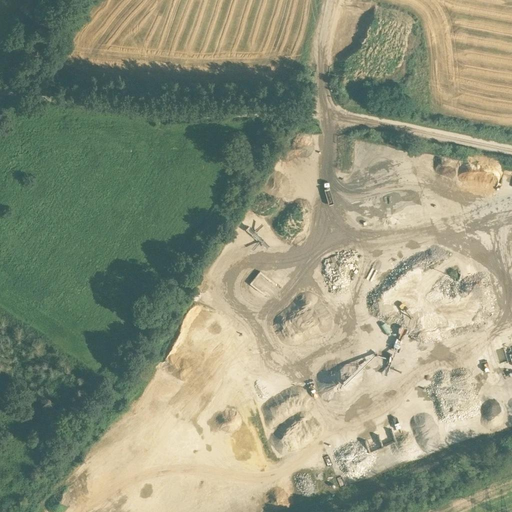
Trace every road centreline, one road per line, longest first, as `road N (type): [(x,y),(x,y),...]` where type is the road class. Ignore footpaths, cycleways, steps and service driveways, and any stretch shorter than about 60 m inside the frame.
road 1 (track): [(273,115),(275,129),(19,511)]
road 2 (track): [(0,92),(155,114),(317,116)]
